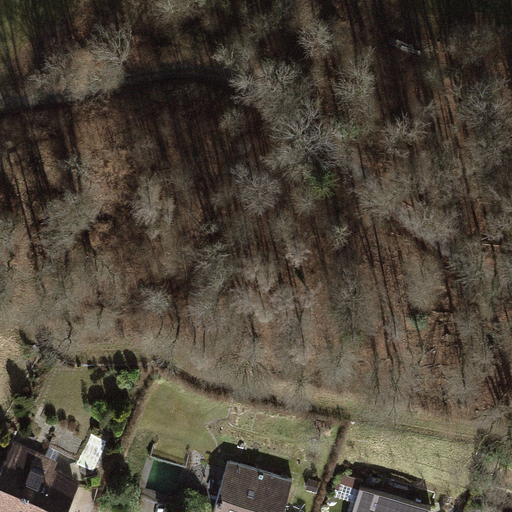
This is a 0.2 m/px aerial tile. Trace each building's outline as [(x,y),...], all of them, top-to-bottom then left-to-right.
[(64,511),(80,478),(55,467),(59,459),(14,438),(0,467),(0,511),(64,511)] [(222,511),(283,511),(294,478),(229,458),(214,509),(222,511)] [(320,480),(309,477),(306,488),(317,491),(320,480)] [(429,511),(432,505),(360,484),(352,511),(429,511)] [(498,511),(499,504),(481,498),(476,511),(498,511)]
